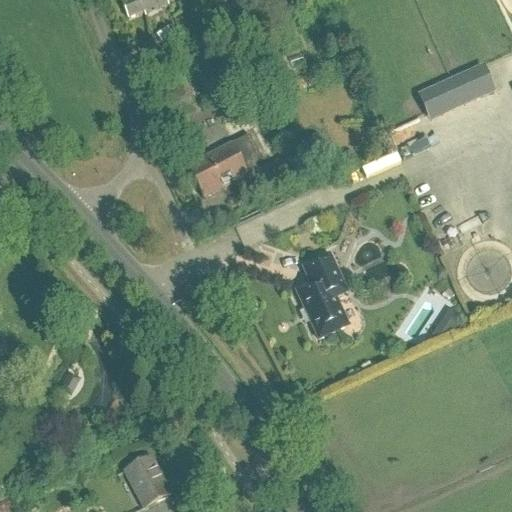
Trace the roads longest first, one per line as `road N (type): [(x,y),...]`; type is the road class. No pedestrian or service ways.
road 1 (primary): [(301,511),(220,386),(84,220)]
road 2 (unclassified): [(84,220),(144,155),(91,0)]
road 3 (primary): [(84,220),(0,132)]
